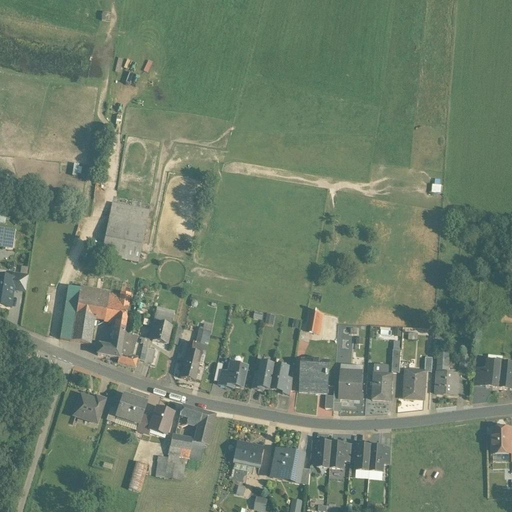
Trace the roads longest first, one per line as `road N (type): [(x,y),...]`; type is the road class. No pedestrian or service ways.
road 1 (residential): [(0,329),(152,390),(296,421),(361,426),(511,410)]
road 2 (track): [(51,351),(61,288),(103,212),(114,141)]
road 3 (track): [(200,180),(225,160),(266,0)]
road 4 (track): [(67,358),(19,511)]
